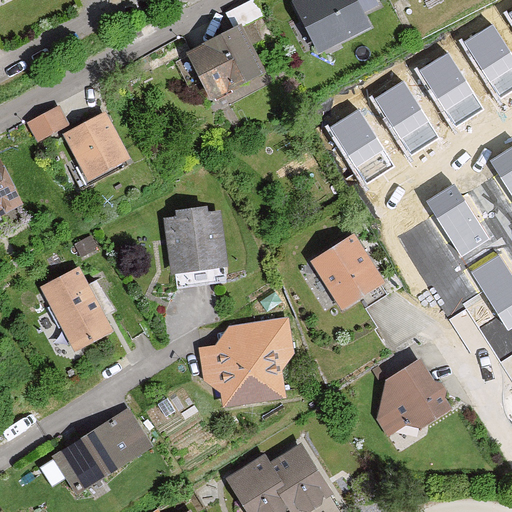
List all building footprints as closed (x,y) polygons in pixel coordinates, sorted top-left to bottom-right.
[(360,0),(294,0),(321,52),(373,25),(360,0)] [(243,23),(190,49),(214,97),(267,71),(243,23)] [(511,54),(493,24),(465,42),(501,98),(511,91),(511,54)] [(448,52),(420,70),(456,127),(484,110),(448,52)] [(404,81),(375,98),(412,155),(439,139),(404,81)] [(59,106),(29,121),(38,139),(68,124),(59,106)] [(105,109),(63,131),(89,179),(131,157),(105,109)] [(360,109),(330,127),(366,185),(395,166),(360,109)] [(511,146),(490,161),(511,196),(511,146)] [(0,150),(0,210),(23,199),(0,150)] [(455,184),(427,201),(460,255),(488,238),(455,184)] [(177,213),(164,215),(172,272),(228,264),(220,206),(208,208),(207,202),(176,206),(177,213)] [(356,231),(311,255),(339,305),(383,281),(356,231)] [(511,275),(499,255),(471,272),(482,291),(463,303),(500,363),(511,355),(511,275)] [(81,268),(41,288),(75,348),(112,330),(81,268)] [(288,315),(229,324),(215,340),(198,345),(204,378),(221,390),(222,405),(287,393),(283,367),(295,350),(288,315)] [(450,406),(419,356),(384,378),(377,413),(422,425),(450,406)] [(129,406),(52,453),(75,491),(152,444),(129,406)] [(294,511),(336,511),(339,511),(299,443),(265,463),(294,511)] [(262,458),(229,478),(249,511),(294,511),(265,463),(262,458)]
